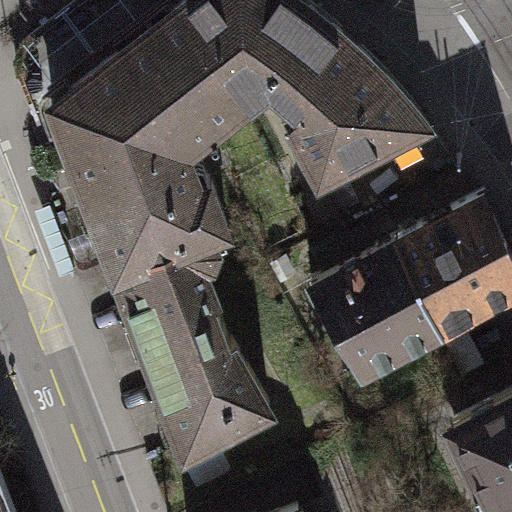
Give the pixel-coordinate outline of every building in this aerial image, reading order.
[(198,136),(255,93),(184,0),(174,0),(53,93),(117,259),(212,223),(213,226),(229,220),(210,173),(202,177),(191,150),(188,150),(186,143),(196,134),(198,136)] [(312,0),(184,0),(255,93),(271,82),(300,106),(291,116),(319,169),(428,114),(389,70),(342,23),(320,6),(312,0)] [(511,288),(511,244),(486,186),(398,230),(443,323),(511,288)] [(117,259),(186,442),(271,400),(234,335),(230,335),(216,298),(217,295),(204,262),(213,258),(220,244),(213,226),(212,223),(117,259)] [(398,230),(312,275),(364,365),(443,323),(398,230)] [(507,511),(509,511),(511,509),(511,386),(454,415),(501,511),(507,511)] [(19,511),(0,461),(0,511),(19,511)] [(303,511),(299,500),(268,511),(303,511)]
